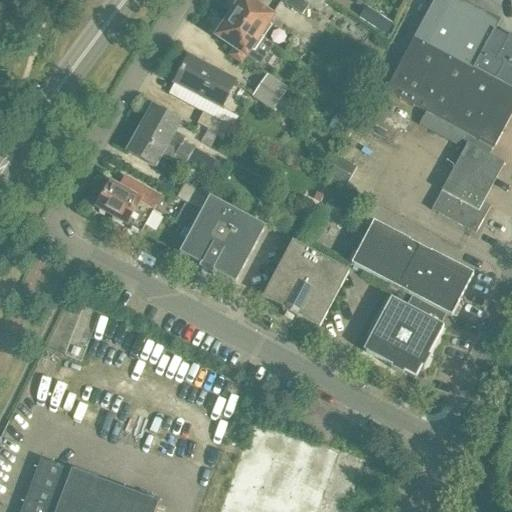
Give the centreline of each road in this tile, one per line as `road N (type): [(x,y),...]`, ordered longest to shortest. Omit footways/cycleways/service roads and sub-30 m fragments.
road 1 (residential): [(447,450),(51,235),(184,0)]
road 2 (tertiary): [(0,173),(128,0)]
road 3 (residential): [(447,450),(511,267)]
